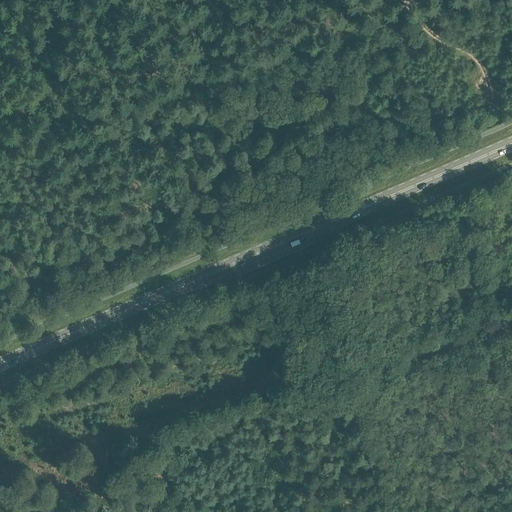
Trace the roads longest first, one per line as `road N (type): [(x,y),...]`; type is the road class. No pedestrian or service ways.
road 1 (primary): [(0,363),(511,144)]
road 2 (track): [(146,419),(511,317)]
road 3 (track): [(511,133),(480,64),(434,18),(427,0)]
